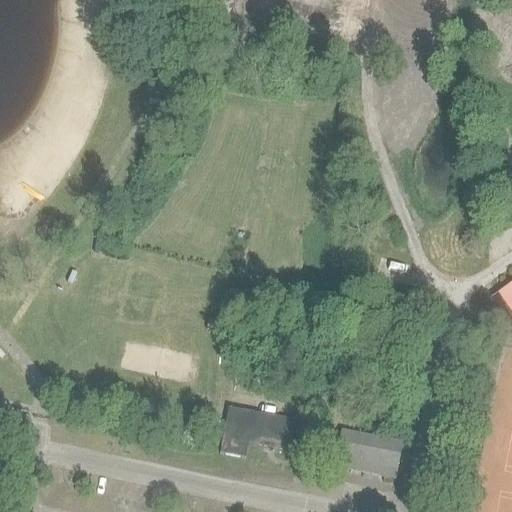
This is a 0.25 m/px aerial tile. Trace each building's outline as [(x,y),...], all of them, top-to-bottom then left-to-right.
[(131,271),(196,280),(199,258),(152,252),(152,257),(133,255),(131,271)] [(0,258),(0,282),(12,269),(0,258)] [(511,286),(489,302),(511,335),(511,286)] [(219,334),(219,324),(210,323),(209,333),(219,334)] [(310,426),(308,425),(309,419),(294,416),(293,423),(228,410),(219,456),(245,461),(248,446),(304,457),(324,461),(329,430),(310,426)] [(335,463),(397,475),(403,445),(341,433),(335,463)]
